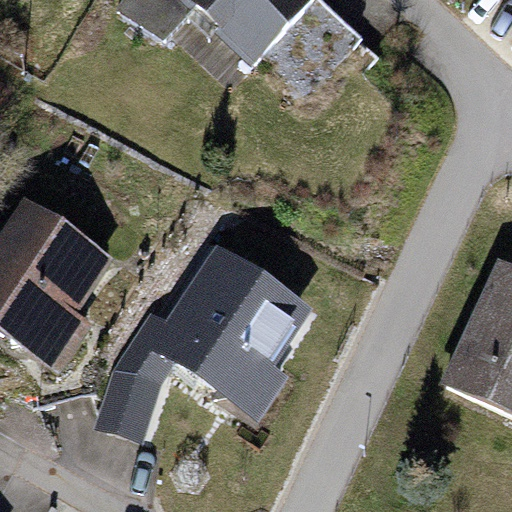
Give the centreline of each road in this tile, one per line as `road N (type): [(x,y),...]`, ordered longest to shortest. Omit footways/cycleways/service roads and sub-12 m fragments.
road 1 (residential): [(511,102),(465,178),(311,511)]
road 2 (residential): [(405,0),(511,102)]
